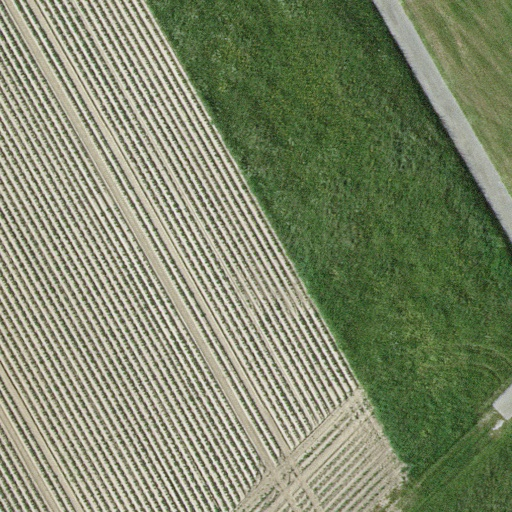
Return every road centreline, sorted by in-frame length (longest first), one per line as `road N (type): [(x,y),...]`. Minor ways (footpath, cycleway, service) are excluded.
road 1 (track): [(387,0),(511,221)]
road 2 (track): [(398,511),(511,391)]
